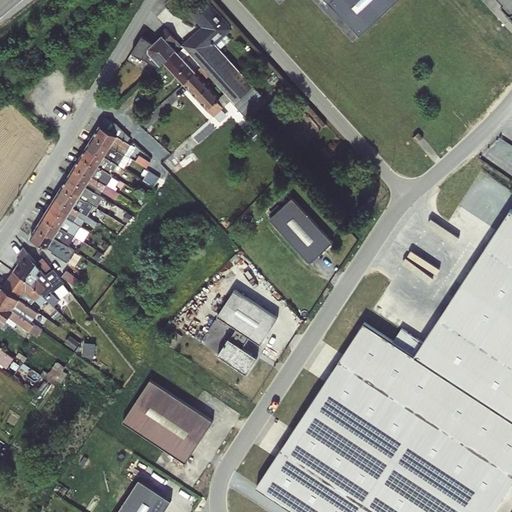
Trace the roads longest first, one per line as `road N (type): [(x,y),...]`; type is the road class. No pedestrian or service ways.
road 1 (tertiary): [(221,511),(231,463),(408,195)]
road 2 (tertiary): [(153,0),(0,240)]
road 3 (tertiary): [(408,195),(229,0)]
road 4 (tertiary): [(408,195),(511,103)]
